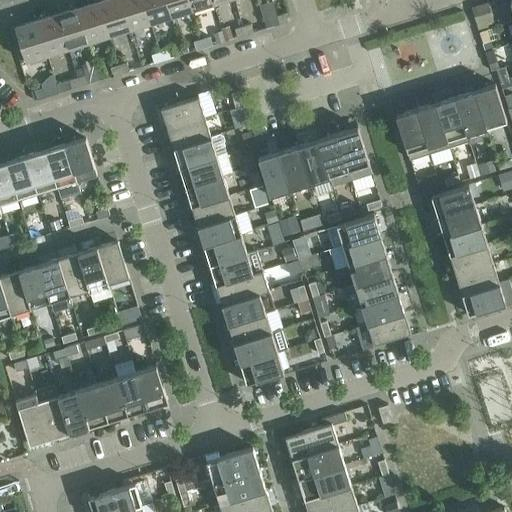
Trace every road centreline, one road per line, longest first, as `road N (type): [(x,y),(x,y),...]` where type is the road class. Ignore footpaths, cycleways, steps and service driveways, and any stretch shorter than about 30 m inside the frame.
road 1 (unclassified): [(219,432),(120,104)]
road 2 (unclassified): [(219,432),(440,367),(456,338),(511,322)]
road 3 (unclassified): [(120,104),(317,42)]
road 4 (unclassified): [(50,511),(46,500),(57,480),(219,432)]
